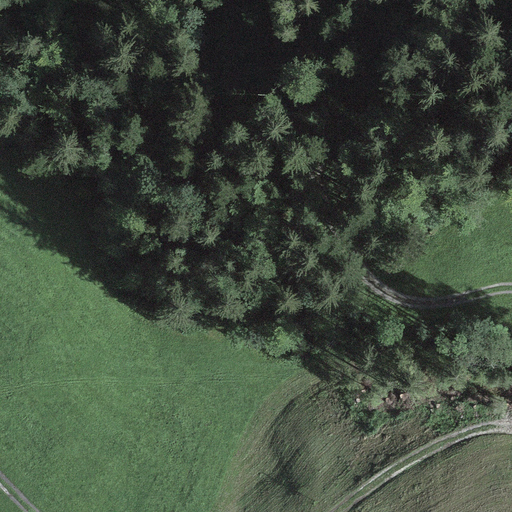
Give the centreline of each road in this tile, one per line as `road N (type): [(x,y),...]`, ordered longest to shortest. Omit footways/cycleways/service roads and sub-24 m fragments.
road 1 (track): [(306,0),(319,16),(345,104),(354,229),(366,266),(392,293),(422,306),(511,288)]
road 2 (track): [(337,511),(422,453),(511,427)]
